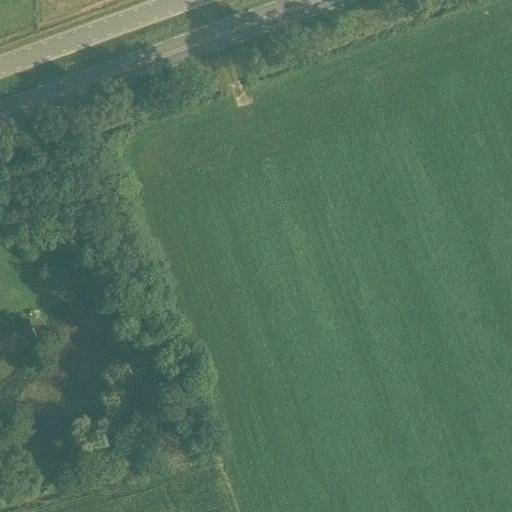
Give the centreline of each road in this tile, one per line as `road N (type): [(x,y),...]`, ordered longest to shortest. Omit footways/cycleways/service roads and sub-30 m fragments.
road 1 (secondary): [(0,117),(322,0)]
road 2 (unclassified): [(0,64),(180,0)]
